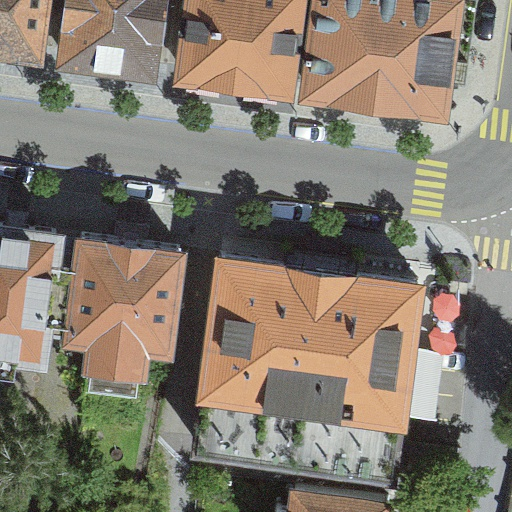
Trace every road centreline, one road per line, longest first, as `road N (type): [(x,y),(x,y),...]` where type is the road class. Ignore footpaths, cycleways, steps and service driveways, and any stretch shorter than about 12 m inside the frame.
road 1 (tertiary): [(0,128),(456,192),(500,174)]
road 2 (residential): [(500,174),(511,259),(472,511)]
